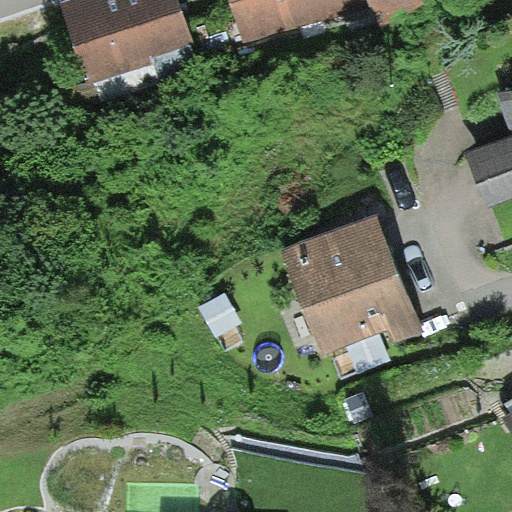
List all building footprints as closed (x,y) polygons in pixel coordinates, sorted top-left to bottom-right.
[(180,0),(64,0),(88,75),(96,73),(99,82),(104,98),(197,70),(188,38),(192,37),(180,0)] [(237,0),(247,38),(378,4),(376,0),(237,0)] [(376,0),(378,4),(382,20),(443,4),(442,0),(376,0)] [(511,69),(498,75),(511,114),(511,117),(469,133),(492,194),(511,186),(511,69)] [(378,199),(284,237),(325,347),(383,324),(390,339),(425,325),(378,199)]
